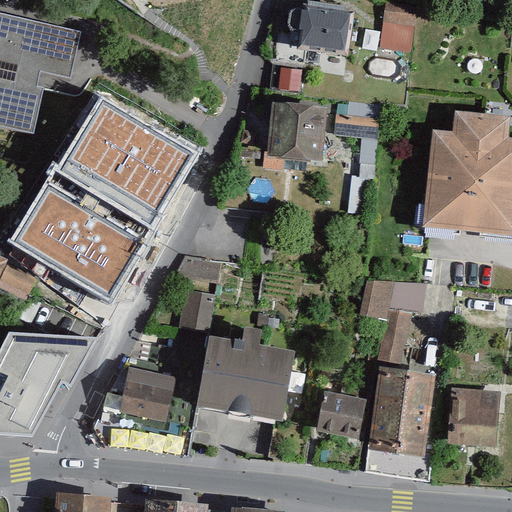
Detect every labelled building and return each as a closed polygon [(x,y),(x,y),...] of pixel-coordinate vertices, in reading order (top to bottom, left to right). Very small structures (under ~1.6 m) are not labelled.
[(376,57),(410,62),(416,13),(382,9),(376,57)] [(0,127),(35,135),(45,88),(38,86),(41,72),(72,79),(83,30),(0,11),(0,127)] [(297,64),(348,71),(354,22),(303,15),(297,64)] [(160,196),(186,148),(113,110),(88,158),(160,196)] [(326,121),(270,116),(265,173),(321,178),(326,121)] [(422,242),(511,252),(511,154),(507,154),(510,132),(456,126),(454,147),(434,144),(422,242)] [(29,258),(2,239),(0,241),(0,260),(17,274),(29,258)] [(186,263),(174,283),(218,290),(223,268),(186,263)] [(37,285),(0,267),(0,293),(27,306),(37,285)] [(185,295),(177,328),(207,335),(214,302),(185,295)] [(407,363),(415,322),(386,317),(379,358),(407,363)] [(0,385),(0,436),(33,438),(62,385),(71,389),(99,340),(9,335),(0,352),(0,385)] [(200,409),(278,424),(293,351),(214,336),(200,409)] [(98,449),(185,460),(197,405),(182,392),(174,388),(178,371),(172,370),(123,361),(91,428),(98,449)] [(378,369),(364,473),(426,481),(441,377),(378,369)] [(367,396),(325,387),(317,428),(358,436),(367,396)] [(500,390),(452,387),(447,443),(495,446),(500,390)] [(58,511),(105,511),(107,499),(60,495),(58,511)] [(133,501),(132,511),(206,511),(206,505),(133,501)]
